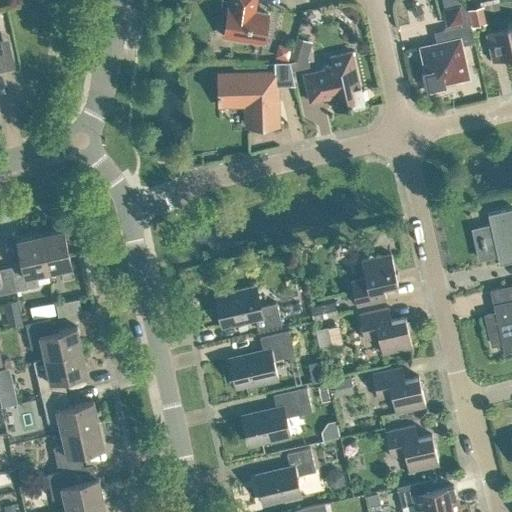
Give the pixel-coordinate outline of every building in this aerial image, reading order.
[(253,9),(254,0),(229,0),(229,5),(227,5),(223,35),(262,41),(267,11),(253,9)] [(469,22),(470,25),(487,21),(484,10),(498,7),(497,2),(483,5),(483,4),(466,8),(469,22)] [(461,4),(443,8),(447,25),(464,22),(461,4)] [(343,15),(350,20),(353,20),(358,15),(357,10),(349,5),(344,6),(342,10),(343,15)] [(511,20),(505,22),(506,26),(485,31),(491,59),(511,54),(511,20)] [(473,40),(470,25),(469,22),(441,28),(444,40),(420,45),(425,69),(423,69),(426,86),(443,82),(443,80),(466,74),(459,43),(473,40)] [(288,60),(290,69),(308,65),(307,57),(312,40),(296,35),(289,59),(288,60)] [(0,69),(14,66),(8,36),(0,38),(0,69)] [(278,42),(275,55),(288,59),(291,46),(278,42)] [(358,85),(350,49),(329,54),(331,62),(323,64),(324,68),(302,72),(308,100),(330,95),(333,107),(351,103),(351,102),(362,99),(359,84),(358,85)] [(275,123),(274,84),(294,83),(290,69),(288,60),(273,60),(273,72),(218,74),(218,102),(247,101),(247,124),(275,123)] [(489,223),(478,226),(484,255),(496,252),(508,249),(510,259),(511,258),(511,205),(487,211),(489,223)] [(39,232),(48,270),(60,267),(62,278),(73,275),(62,227),(39,232)] [(35,273),(48,270),(39,232),(16,238),(22,262),(10,265),(15,289),(38,283),(35,273)] [(397,281),(390,252),(374,255),(369,252),(366,257),(360,258),(364,276),(350,279),(356,304),(385,297),(383,285),(397,281)] [(0,291),(15,289),(10,265),(0,266),(0,291)] [(511,282),(489,287),(494,311),(485,313),(491,342),(501,340),(503,350),(511,347),(511,282)] [(256,305),(251,283),(235,287),(235,291),(214,295),(221,323),(255,316),(257,328),(281,322),(276,301),(256,305)] [(57,314),(81,309),(78,297),(55,302),(57,314)] [(313,318),(337,313),(334,300),(310,305),(313,318)] [(390,318),(387,306),(358,312),(363,337),(377,334),(381,351),(411,345),(404,315),(390,318)] [(21,322),(19,309),(5,312),(8,325),(21,322)] [(44,356),(81,348),(76,325),(52,330),(49,316),(25,322),(30,346),(41,344),(44,356)] [(319,347),(340,343),(335,323),(315,328),(319,347)] [(257,383),(273,379),(269,358),(294,353),(288,328),(259,335),(262,349),(229,356),(235,385),(256,380),(257,383)] [(41,396),(65,390),(62,376),(86,371),(81,348),(44,356),(33,359),(40,388),(27,391),(29,399),(41,396)] [(404,377),(401,364),(371,371),(377,396),(391,393),(395,410),(424,404),(418,374),(404,377)] [(333,378),(337,394),(353,391),(350,374),(333,378)] [(0,399),(1,404),(17,401),(13,383),(0,386),(0,399)] [(327,396),(325,384),(317,386),(319,398),(327,396)] [(270,440),(287,436),(282,416),(311,409),(305,385),(272,392),(275,406),(242,413),(248,442),(269,437),(270,440)] [(61,430),(98,422),(93,399),(69,404),(65,390),(41,396),(47,420),(58,418),(61,430)] [(58,470),(71,467),(72,468),(82,465),(79,451),(103,445),(98,422),(61,430),(63,442),(52,445),(58,470)] [(417,436),(414,423),(384,430),(390,455),(404,452),(408,469),(438,462),(431,432),(417,436)] [(284,499),(300,496),(295,474),(315,469),(309,446),(286,451),(289,465),(256,473),(262,501),(283,496),(284,499)] [(66,507),(103,499),(98,476),(74,481),(71,467),(58,470),(46,472),(52,497),(63,495),(66,507)] [(417,511),(438,511),(458,508),(452,483),(425,489),(423,478),(396,484),(401,505),(415,502),(417,511)] [(377,491),(366,494),(368,506),(380,503),(377,491)] [(105,511),(103,499),(66,507),(66,511),(105,511)] [(300,511),(325,511),(323,501),(299,506),(300,511)] [(13,502),(2,505),(3,511),(12,511),(15,511),(13,502)]
